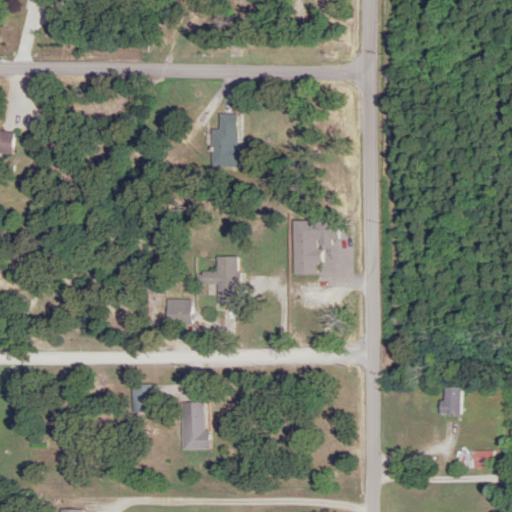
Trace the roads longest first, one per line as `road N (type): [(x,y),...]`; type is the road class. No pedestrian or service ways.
road 1 (tertiary): [(372,511),(368,0)]
road 2 (residential): [(372,358),(0,360)]
road 3 (residential): [(0,69),(368,63)]
road 4 (residential): [(364,511),(169,501),(105,508)]
road 5 (residential): [(372,481),(511,477)]
